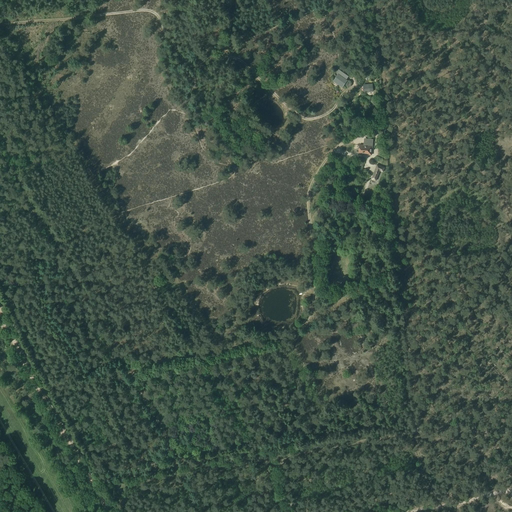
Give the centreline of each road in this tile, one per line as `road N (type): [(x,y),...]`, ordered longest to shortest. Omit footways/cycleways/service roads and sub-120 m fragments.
road 1 (track): [(90,482),(150,466),(163,454),(166,439),(132,380),(134,367),(286,332),(309,317),(315,278),(308,187),(337,141)]
road 2 (track): [(0,25),(145,9),(158,14),(192,65),(238,59),(300,117),(323,115),(349,88)]
road 3 (track): [(90,482),(0,313)]
